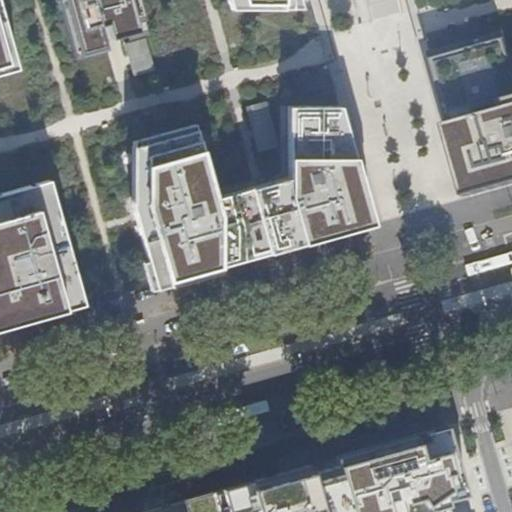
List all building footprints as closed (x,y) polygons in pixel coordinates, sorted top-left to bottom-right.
[(58,0),(74,57),(116,46),(108,17),(114,15),(118,30),(138,25),(130,0),(58,0)] [(0,68),(14,65),(0,12),(0,68)] [(435,70),(471,196),(511,184),(511,55),(510,49),(435,70)] [(134,209),(156,285),(292,246),(372,224),(339,107),(289,108),(290,189),(216,210),(197,141),(136,158),(134,209)] [(0,328),(82,305),(47,182),(0,194),(0,328)] [(422,511),(436,508),(467,499),(446,427),(184,500),(187,511),(422,511)]
